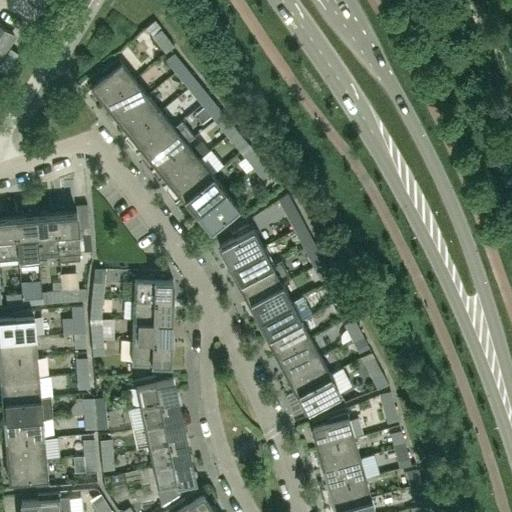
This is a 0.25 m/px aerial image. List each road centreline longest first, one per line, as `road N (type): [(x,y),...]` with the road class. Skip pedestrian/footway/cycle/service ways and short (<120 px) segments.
road 1 (secondary): [(283,0),(396,179),(504,392)]
road 2 (secondary): [(504,392),(461,227),(392,88),(333,0)]
road 3 (residential): [(215,310),(170,240),(90,145),(13,168)]
road 4 (residential): [(299,511),(215,310)]
road 5 (residential): [(252,511),(213,420),(207,338),(215,310)]
